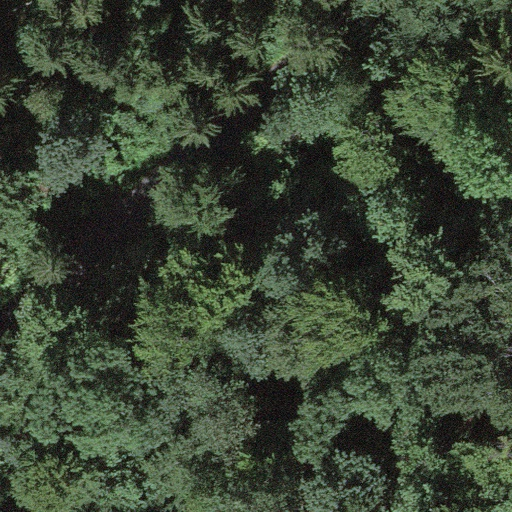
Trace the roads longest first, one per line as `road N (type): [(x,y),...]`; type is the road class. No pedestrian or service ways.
road 1 (track): [(0,321),(259,91),(379,0)]
road 2 (track): [(0,119),(92,0)]
